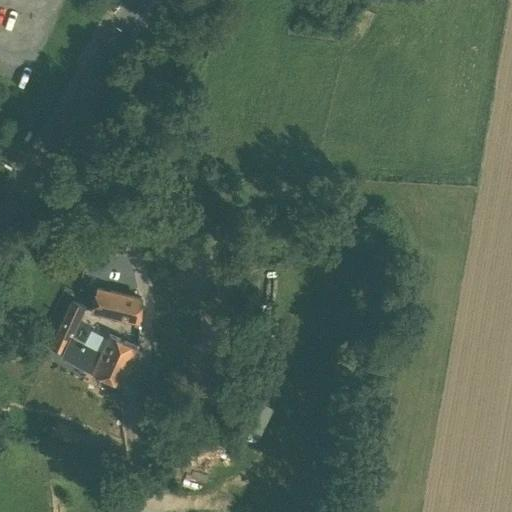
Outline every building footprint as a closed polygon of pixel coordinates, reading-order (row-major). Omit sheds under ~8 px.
[(144,299),(98,287),(92,309),(142,321),(144,299)] [(86,305),(74,299),(58,331),(71,337),(86,305)] [(71,337),(58,331),(52,344),(64,350),(71,337)] [(139,347),(110,333),(92,369),(122,383),(139,347)] [(249,399),(234,431),(257,441),(271,409),(249,399)]
